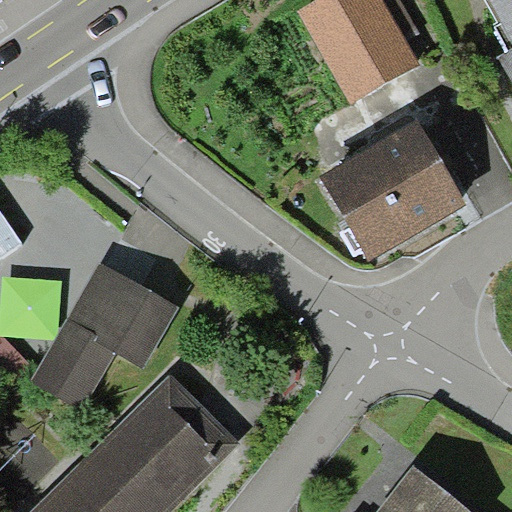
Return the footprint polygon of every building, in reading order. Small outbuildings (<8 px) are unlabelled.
[(417,68),(379,0),(335,0),(300,19),(348,106),(417,68)] [(511,0),(483,0),(511,50),(511,57),(502,63),(511,81),(511,0)] [(460,210),(412,131),(321,185),(370,265),(460,210)] [(0,261),(26,245),(0,206),(0,261)] [(138,366),(168,304),(88,266),(32,382),(82,406),(109,351),(138,366)] [(178,511),(239,452),(168,379),(33,511),(178,511)] [(450,511),(391,465),(353,511),(450,511)]
